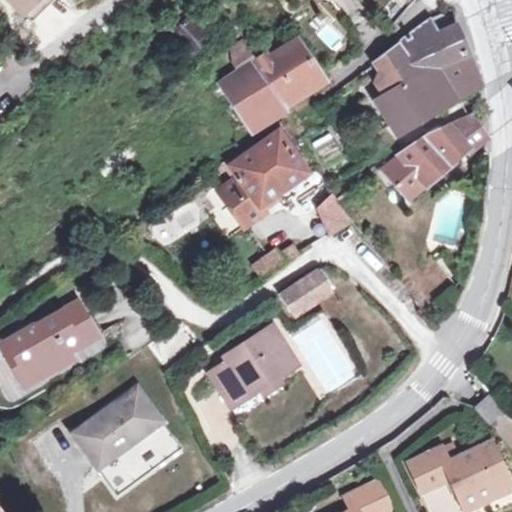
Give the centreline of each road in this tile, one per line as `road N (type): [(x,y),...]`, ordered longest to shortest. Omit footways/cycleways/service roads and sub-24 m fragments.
road 1 (residential): [(0,315),(81,250),(117,246),(221,320),(317,253),(336,253),(449,361)]
road 2 (secondary): [(449,361),(484,296),(503,219),(507,129),(488,30)]
road 3 (secondary): [(237,511),(401,408),(449,361)]
